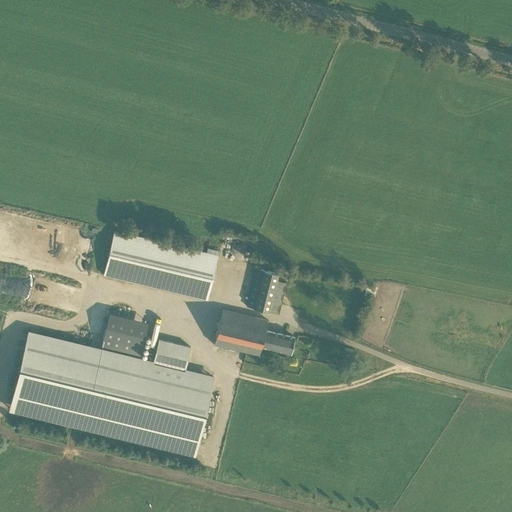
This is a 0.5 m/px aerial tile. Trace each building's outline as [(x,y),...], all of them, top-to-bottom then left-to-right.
[(217,256),(157,242),(114,231),(104,272),(207,297),(217,256)] [(269,311),(278,275),(279,273),(256,267),(246,306),(269,311)] [(288,293),(287,295),(285,305),(292,307),(296,295),(288,293)] [(222,308),(214,343),(259,354),(261,346),(290,353),(294,336),(265,330),(267,319),(222,308)] [(140,355),(148,322),(109,313),(101,346),(140,355)] [(158,339),(152,362),(28,332),(9,408),(195,453),(213,377),(184,370),(190,346),(158,339)]
